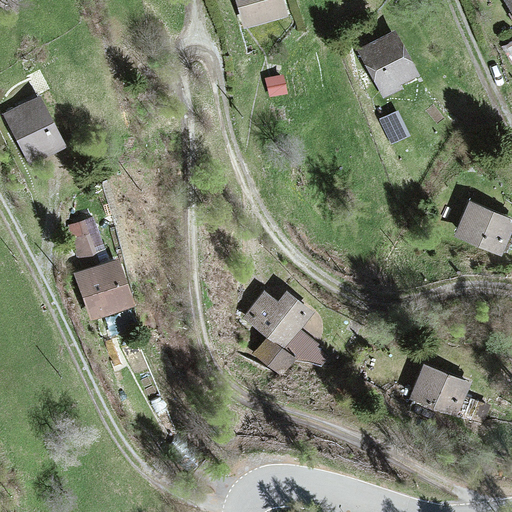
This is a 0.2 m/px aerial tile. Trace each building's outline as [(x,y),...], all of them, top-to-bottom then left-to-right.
[(271,20),(266,0),(228,0),(235,28),(271,20)] [(511,0),(498,0),(511,19),(511,0)] [(409,81),(385,33),(353,49),(377,97),(409,81)] [(53,147),(27,100),(0,114),(0,119),(24,163),(53,147)] [(511,238),(511,219),(466,205),(455,239),(507,256),(511,238)] [(94,252),(85,219),(64,225),(74,258),(94,252)] [(113,306),(98,262),(64,273),(79,318),(113,306)] [(307,314),(278,295),(272,304),(259,295),(244,318),(311,362),(322,345),(297,329),(307,314)] [(296,361),(265,343),(257,357),(288,374),(296,361)] [(468,384),(419,366),(407,399),(455,417),(468,384)]
